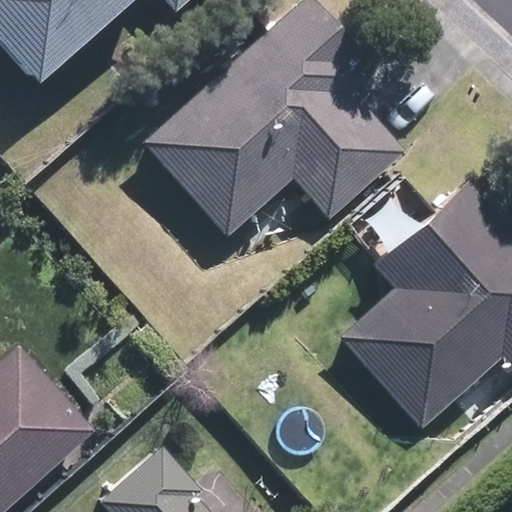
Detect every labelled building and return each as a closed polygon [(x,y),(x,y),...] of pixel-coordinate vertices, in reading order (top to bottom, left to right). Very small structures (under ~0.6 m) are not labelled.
[(0,0),(0,59),(20,82),(109,0),(156,0),(167,12),(180,0),(0,0)] [(367,71),(305,0),(293,0),(132,139),(215,235),(283,176),(321,220),(400,151),(346,88),(367,71)] [(511,224),(505,230),(456,177),(362,264),(383,287),(328,337),(413,429),(493,354),(511,373),(511,224)] [(0,500),(80,424),(2,343),(0,344),(0,500)] [(202,511),(184,489),(189,484),(151,444),(90,501),(99,511),(202,511)]
